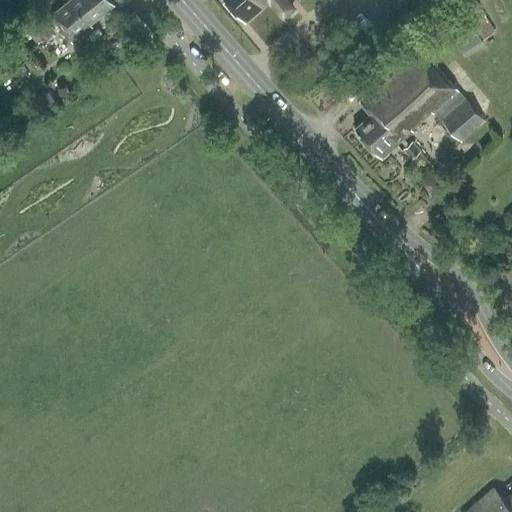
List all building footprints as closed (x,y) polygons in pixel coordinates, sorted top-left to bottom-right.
[(89,22),(113,3),(110,0),(66,0),(49,14),(72,43),(93,26),(89,22)] [(226,0),(245,22),(261,8),(268,2),(281,17),(294,6),(289,0),(226,0)] [(464,11),(445,22),(464,56),(485,44),(482,39),(496,32),(477,0),(458,0),(464,11)] [(52,27),(39,11),(16,30),(25,42),(33,35),(37,40),(52,27)] [(459,91),(455,94),(417,49),(359,98),(372,113),(352,131),(378,161),(435,112),(459,142),(484,122),(459,91)] [(421,150),(412,141),(403,149),(411,158),(421,150)] [(511,511),(511,491),(503,498),(496,489),(466,511),(511,511)]
